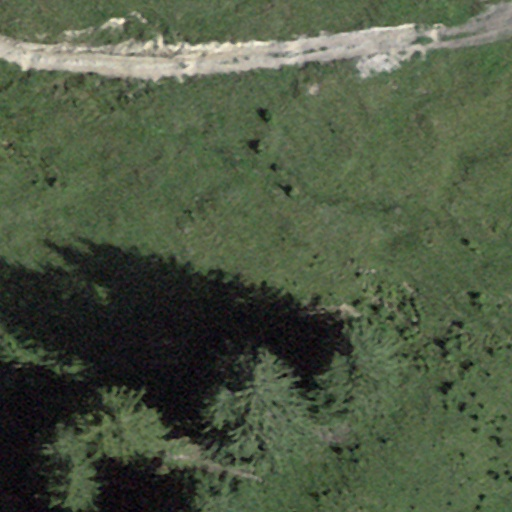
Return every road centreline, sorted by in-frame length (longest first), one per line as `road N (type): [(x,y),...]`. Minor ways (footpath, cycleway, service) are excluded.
road 1 (track): [(166,27),(330,51),(487,0)]
road 2 (track): [(166,27),(58,48),(0,34)]
